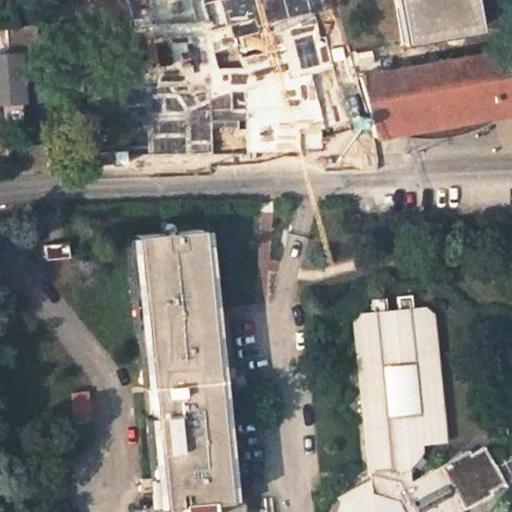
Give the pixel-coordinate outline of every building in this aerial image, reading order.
[(195,14),(151,22),(158,63),(212,54),(222,102),(210,105),(217,147),(229,146),(231,162),(255,161),(253,143),(256,143),(250,100),(298,90),(307,123),(313,123),(319,146),(306,148),(308,160),(353,152),(342,109),(335,112),(318,58),(246,77),(231,22),(265,15),(261,0),(220,0),(221,2),(223,8),(195,14)] [(392,0),(400,43),(473,31),(468,2),(479,1),(479,0),(392,0)] [(221,2),(194,6),(195,14),(223,8),(221,2)] [(511,98),(511,49),(381,71),(395,123),(501,106),(500,101),(511,98)] [(0,116),(18,116),(16,51),(0,51),(0,116)] [(358,75),(371,127),(395,123),(381,71),(358,75)] [(397,131),(511,112),(511,98),(500,101),(501,106),(395,123),(397,131)] [(307,123),(304,124),(306,148),(319,146),(313,123),(307,123)] [(374,135),(397,131),(395,123),(371,127),(374,135)] [(143,506),(143,511),(242,511),(241,500),(226,501),(217,409),(242,406),(228,379),(214,380),(200,228),(134,234),(160,504),(143,506)] [(45,261),(69,258),(68,243),(44,246),(45,261)] [(464,511),(497,498),(496,494),(510,486),(492,447),(477,455),(475,451),(415,481),(413,467),(428,452),(428,447),(454,443),(443,330),(435,331),(433,331),(431,309),(420,310),(419,299),(405,300),(406,311),(390,312),(389,301),(375,303),(375,312),(365,314),(368,338),(363,339),(357,339),(370,488),(349,500),(344,511),(464,511)] [(443,330),(442,319),(433,311),(431,309),(433,331),(435,331),(443,330)] [(356,328),(357,339),(363,339),(368,338),(365,314),(356,328)]
